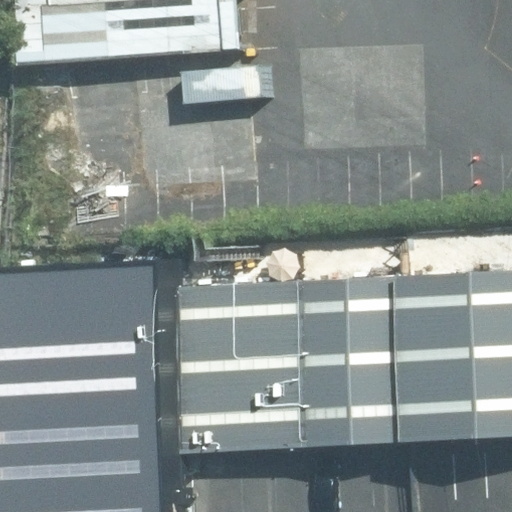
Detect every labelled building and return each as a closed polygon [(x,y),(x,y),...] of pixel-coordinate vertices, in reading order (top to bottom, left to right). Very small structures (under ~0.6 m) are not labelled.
[(0,0),(0,164),(10,165),(5,0),(0,0)] [(255,0),(25,0),(27,58),(258,49),(255,0)] [(511,276),(384,282),(392,462),(511,456),(511,276)] [(384,282),(194,291),(203,471),(392,462),(384,282)] [(189,511),(179,285),(0,293),(0,348),(7,511),(189,511)]
